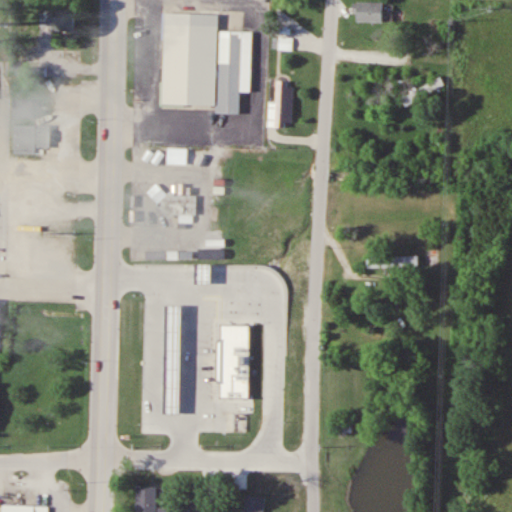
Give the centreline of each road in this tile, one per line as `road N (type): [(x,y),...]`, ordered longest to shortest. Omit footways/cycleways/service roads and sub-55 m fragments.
road 1 (residential): [(318,511),(314,386),(333,0)]
road 2 (trunk): [(95,511),(111,0)]
road 3 (residential): [(314,452),(0,459)]
